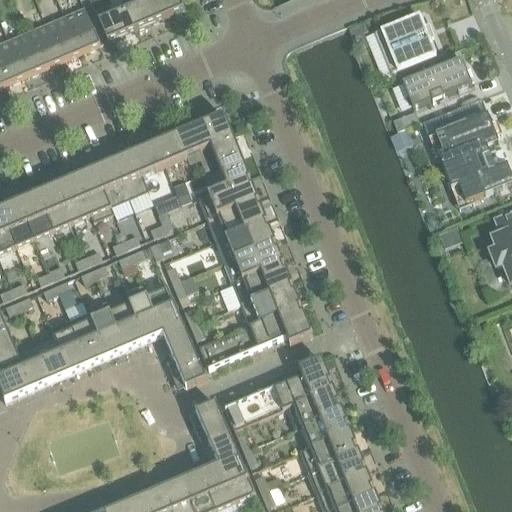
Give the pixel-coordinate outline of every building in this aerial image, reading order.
[(184,15),(178,0),(153,0),(155,3),(154,3),(156,4),(164,23),(184,15)] [(164,23),(156,4),(154,3),(128,14),(137,35),(164,23)] [(101,52),(85,14),(65,23),(81,60),(101,52)] [(137,35),(128,14),(99,26),(108,47),(137,35)] [(394,76),(436,59),(420,19),(378,37),(394,76)] [(81,60),(65,23),(47,31),(63,68),(81,60)] [(63,68),(47,31),(28,39),(44,76),(63,68)] [(368,45),(364,37),(352,42),(356,50),(368,45)] [(44,76),(28,39),(9,46),(25,84),(44,76)] [(25,84),(9,46),(0,50),(0,77),(6,92),(25,84)] [(413,113),(472,89),(472,87),(467,89),(458,66),(462,64),(462,63),(402,86),(413,113)] [(420,127),(416,116),(393,125),(398,136),(420,127)] [(499,147),(488,118),(476,123),(475,119),(445,130),(447,134),(436,138),(439,145),(433,147),(445,177),(452,174),(452,173),(483,160),(483,161),(490,158),(487,151),(499,147)] [(225,119),(178,139),(188,162),(211,152),(234,142),(225,119)] [(178,139),(132,158),(142,181),(143,181),(161,173),(188,162),(178,139)] [(227,191),(198,203),(199,204),(250,182),(234,142),(211,152),(219,172),(227,191)] [(132,158),(113,166),(130,205),(148,197),(149,197),(143,181),(142,181),(132,158)] [(511,188),(511,180),(507,168),(496,173),(493,166),(486,169),(483,161),(483,160),(452,173),(452,174),(445,177),(451,193),(459,190),(465,207),(511,188)] [(113,166),(94,174),(114,220),(115,219),(112,213),(130,205),(113,166)] [(94,174),(76,182),(95,228),(114,220),(94,174)] [(76,182),(57,190),(73,229),(91,221),(94,228),(95,228),(76,182)] [(250,182),(199,204),(207,226),(259,204),(253,190),(250,191),(248,185),(251,184),(250,182)] [(57,190),(38,198),(54,237),(73,229),(57,190)] [(38,198),(19,206),(36,245),(54,237),(38,198)] [(259,204),(207,226),(216,246),(267,225),(261,211),(259,212),(256,207),(259,205),(259,204)] [(19,206),(0,214),(17,253),(36,245),(19,206)] [(0,214),(0,259),(17,253),(0,214)] [(167,217),(159,221),(162,230),(165,235),(173,232),(167,217)] [(511,219),(497,225),(502,239),(494,242),(498,254),(491,256),(497,271),(504,269),(511,289),(511,288),(511,219)] [(267,225),(216,246),(224,268),(275,246),(270,232),(267,233),(265,228),(268,227),(267,225)] [(162,230),(150,235),(154,244),(166,239),(166,238),(165,235),(162,230)] [(137,241),(125,246),(128,254),(140,249),(137,241)] [(125,246),(113,251),(116,259),(128,254),(125,246)] [(275,246),(224,268),(232,288),(284,267),(278,254),(276,255),(273,249),(276,248),(275,246)] [(159,248),(150,251),(156,266),(162,263),(165,262),(159,248)] [(143,254),(131,259),(134,268),(146,263),(143,254)] [(99,257),(87,262),(91,270),(103,265),(99,257)] [(131,259),(119,265),(122,273),(134,268),(131,259)] [(87,262),(75,267),(79,275),(91,270),(87,262)] [(284,267),(232,288),(241,310),(292,288),(287,275),(284,276),(282,270),(285,269),(284,267)] [(105,270),(93,275),(97,284),(109,279),(105,270)] [(62,272),(50,278),(53,286),(65,281),(62,272)] [(175,272),(167,275),(173,290),(181,286),(175,272)] [(93,275),(81,281),(85,289),(97,284),(93,275)] [(50,278),(37,283),(41,291),(53,286),(50,278)] [(68,286),(55,291),(59,300),(71,295),(68,286)] [(181,286),(173,290),(179,304),(187,300),(181,286)] [(24,288),(12,294),(16,302),(28,297),(24,288)] [(292,288),(241,310),(249,331),(301,310),(295,296),(293,297),(290,291),(293,290),(292,288)] [(144,290),(125,298),(129,309),(146,347),(163,340),(164,340),(164,341),(165,340),(148,301),(144,290)] [(55,291),(43,297),(47,305),(59,300),(55,291)] [(168,293),(148,301),(165,340),(172,358),(192,350),(168,293)] [(12,294),(0,298),(4,307),(16,302),(12,294)] [(30,302),(18,307),(21,316),(34,311),(30,302)] [(18,307),(6,312),(9,321),(21,316),(18,307)] [(106,307),(87,315),(108,363),(126,355),(126,356),(128,355),(127,355),(106,307)] [(107,307),(106,307),(127,355),(145,347),(145,348),(146,347),(129,309),(111,316),(107,307)] [(215,345),(199,352),(204,363),(209,375),(224,368),(287,342),(290,350),(313,340),(303,317),(301,318),(299,313),(302,311),(301,310),(249,331),(215,345)] [(193,314),(185,317),(191,332),(199,328),(193,314)] [(0,315),(0,373),(0,374),(21,365),(17,356),(0,315)] [(88,319),(70,326),(90,370),(107,363),(107,364),(109,363),(108,363),(87,315),(86,315),(88,319)] [(70,326),(51,334),(71,378),(88,371),(89,372),(90,371),(90,370),(70,326)] [(199,328),(191,332),(197,346),(205,342),(199,328)] [(53,341),(35,349),(52,386),(69,379),(70,380),(71,379),(71,378),(51,334),(50,335),(53,341)] [(35,349),(17,356),(21,365),(33,394),(51,387),(51,388),(52,387),(52,386),(35,349)] [(192,350),(172,358),(171,358),(172,359),(173,359),(186,392),(186,393),(207,385),(203,377),(192,350)] [(225,413),(230,425),(235,436),(250,429),(287,414),(286,413),(334,393),(334,392),(331,393),(328,387),(332,386),(322,363),(299,373),(302,380),(241,407),(225,413)] [(3,381),(0,382),(0,394),(5,407),(7,406),(32,395),(32,396),(34,395),(33,394),(21,365),(0,374),(3,381)] [(334,393),(286,413),(287,414),(294,434),(343,414),(342,413),(339,414),(337,408),(340,407),(334,393)] [(217,408),(196,417),(197,418),(198,418),(211,450),(231,443),(220,416),(217,408)] [(343,414),(294,434),(295,436),(302,433),(309,452),(299,456),(300,457),(351,436),(350,434),(348,435),(345,430),(348,428),(343,414)] [(351,436),(300,457),(309,479),(360,457),(359,455),(356,456),(354,451),(357,449),(351,436)] [(246,438),(237,442),(244,456),(252,453),(246,438)] [(231,443),(211,450),(211,451),(211,452),(212,452),(219,469),(236,508),(256,500),(231,443)] [(252,453),(244,456),(250,471),(258,467),(252,453)] [(360,457),(309,479),(317,500),(368,478),(367,476),(365,478),(362,472),(365,471),(360,457)] [(201,477),(201,478),(215,511),(227,511),(236,508),(219,469),(219,470),(218,470),(218,471),(202,478),(201,477)] [(183,485),(182,486),(193,511),(215,511),(201,478),(200,478),(200,479),(183,486),(183,485)] [(368,478),(317,500),(321,511),(345,511),(377,499),(376,497),(373,499),(371,493),(374,492),(368,478)] [(264,480),(255,484),(261,498),(270,495),(264,480)] [(164,493),(163,493),(171,511),(193,511),(182,486),(181,486),(182,487),(164,494),(164,493)] [(145,501),(144,501),(148,511),(171,511),(163,493),(162,494),(163,495),(145,502),(145,501)] [(270,495),(261,498),(266,511),(269,511),(276,509),(270,495)] [(381,511),(377,499),(345,511),(381,511)] [(126,509),(126,511),(148,511),(144,501),(144,502),(127,510),(126,509)]
